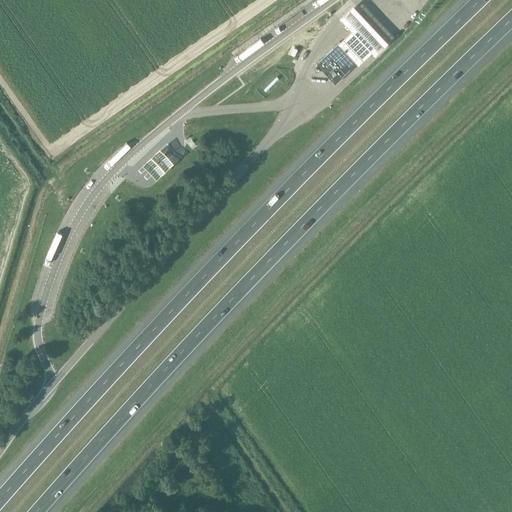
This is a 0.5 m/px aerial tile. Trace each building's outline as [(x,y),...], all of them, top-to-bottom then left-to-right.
[(351,31),(338,42),(357,62),(359,63),(371,52),(374,55),(387,43),(387,42),(353,7),(351,7),(340,17),(340,19),(351,31)] [(277,30),(300,14),(297,10),(274,25),(277,30)] [(357,62),(338,42),(316,63),(335,83),(357,62)] [(141,165),(154,179),(172,163),(158,148),(141,165)] [(146,188),(160,202),(177,186),(163,171),(146,188)]
